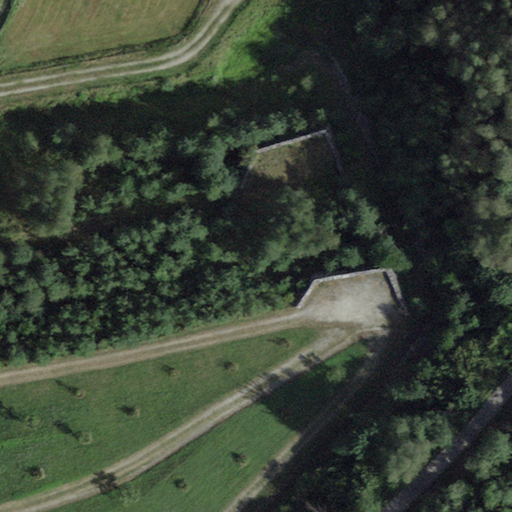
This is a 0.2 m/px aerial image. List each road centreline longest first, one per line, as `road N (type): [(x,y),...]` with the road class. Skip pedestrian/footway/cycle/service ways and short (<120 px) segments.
road 1 (track): [(12,511),(73,496),(150,460),(316,353),(348,315),(334,309),(0,384)]
road 2 (track): [(0,93),(179,58),(234,0)]
